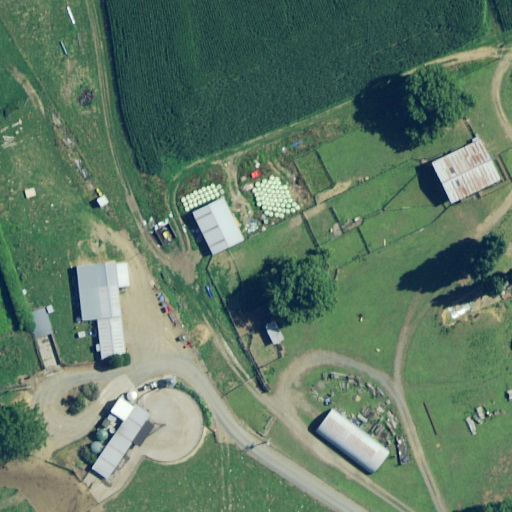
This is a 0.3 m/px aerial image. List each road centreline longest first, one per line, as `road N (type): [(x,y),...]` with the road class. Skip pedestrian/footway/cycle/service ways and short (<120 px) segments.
road 1 (track): [(405,511),(302,433),(284,406),(283,383),(309,355),(361,363),(397,396),(443,511)]
road 2 (track): [(121,373),(143,362),(183,365),(228,427),(349,511)]
road 3 (track): [(511,197),(402,342),(397,396)]
road 4 (track): [(121,373),(85,374),(45,391),(44,421),(56,429),(88,416),(109,390)]
road 5 (track): [(511,52),(386,90)]
